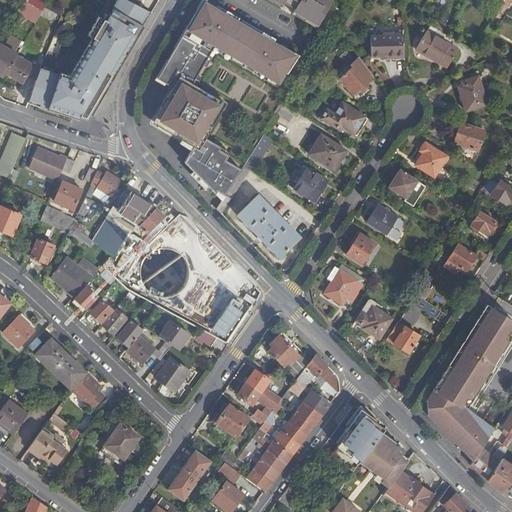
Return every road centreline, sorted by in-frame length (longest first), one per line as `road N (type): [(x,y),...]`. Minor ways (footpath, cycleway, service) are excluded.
road 1 (residential): [(0,264),(181,432)]
road 2 (residential): [(409,106),(285,301)]
road 3 (residential): [(511,239),(399,415)]
road 4 (tertiary): [(138,153),(277,293)]
road 5 (residential): [(360,376),(256,511)]
road 6 (residential): [(181,432),(277,293)]
road 7 (tertiary): [(177,0),(126,94),(127,131),(138,153)]
road 8 (residential): [(0,112),(138,153)]
road 9 (tertiary): [(399,415),(500,511)]
